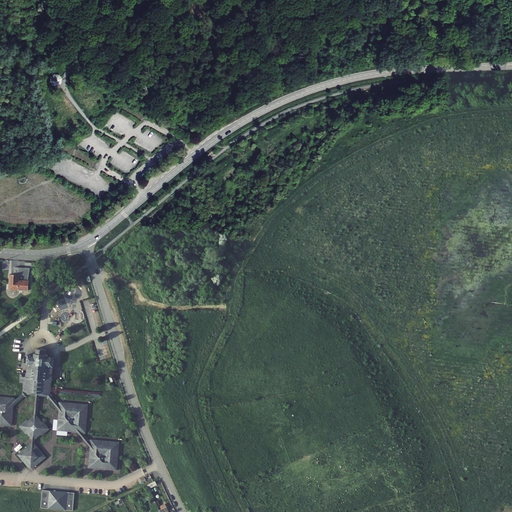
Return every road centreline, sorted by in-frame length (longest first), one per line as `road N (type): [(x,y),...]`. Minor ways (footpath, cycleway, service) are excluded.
road 1 (secondary): [(511,65),(368,74),(288,98),(205,145),(84,243)]
road 2 (residential): [(181,511),(133,400),(84,243)]
